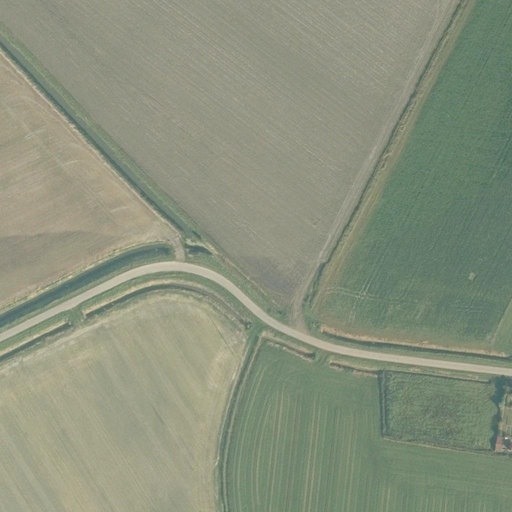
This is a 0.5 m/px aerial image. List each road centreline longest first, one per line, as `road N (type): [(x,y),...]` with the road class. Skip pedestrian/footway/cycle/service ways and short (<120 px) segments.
road 1 (unclassified): [(0,338),(127,276),(169,267),(218,279),(264,318)]
road 2 (unclassified): [(511,373),(353,353),(264,318)]
